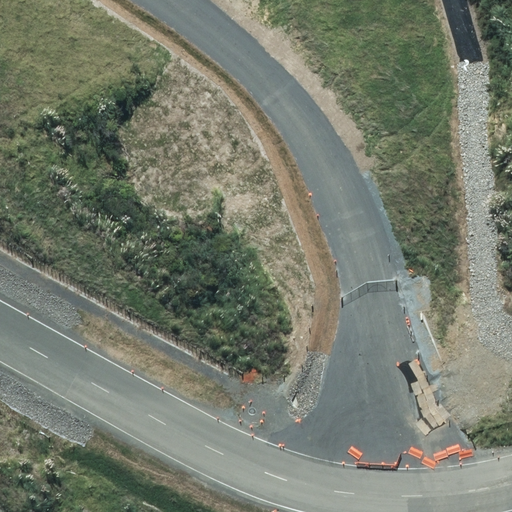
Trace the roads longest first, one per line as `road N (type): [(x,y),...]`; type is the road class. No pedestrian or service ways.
road 1 (track): [(162,0),(277,69),(337,176),(367,281),(384,510)]
road 2 (residential): [(511,496),(384,510),(333,504),(233,462),(0,331)]
